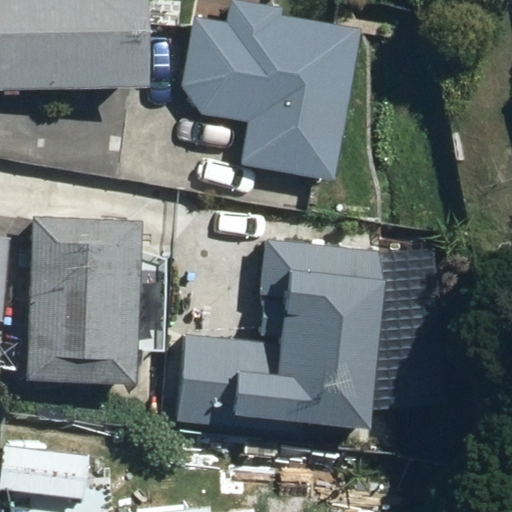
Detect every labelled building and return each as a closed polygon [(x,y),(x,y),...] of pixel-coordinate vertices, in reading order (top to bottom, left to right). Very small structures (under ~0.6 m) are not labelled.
[(0,0),(0,84),(140,86),(141,0),(0,0)] [(273,2),(258,0),(231,0),(230,17),(190,14),(187,86),(202,110),(243,114),(238,158),(334,170),(343,97),(352,98),(360,22),(272,12),(273,2)] [(144,213),(37,207),(27,378),(134,384),(144,213)] [(375,334),(339,331),(347,234),(194,222),(179,419),(303,429),(304,417),(332,419),(368,422),(375,334)] [(13,227),(0,226),(0,320),(5,321),(13,227)] [(1,440),(0,449),(0,485),(92,493),(96,448),(1,440)] [(211,511),(209,493),(57,511),(211,511)]
